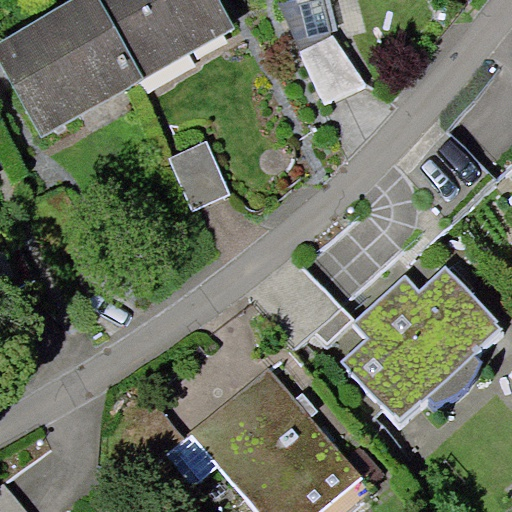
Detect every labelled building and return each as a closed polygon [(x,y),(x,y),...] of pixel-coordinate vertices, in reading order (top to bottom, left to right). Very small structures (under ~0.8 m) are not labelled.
[(133,83),(225,31),(207,0),(103,0),(90,7),(133,83)] [(0,63),(40,135),(133,83),(90,7),(0,58),(0,63)] [(511,200),(503,209),(511,218),(511,200)] [(472,389),(478,372),(472,365),(500,340),(440,276),(404,310),(388,294),(349,330),(364,346),(338,371),(397,435),(423,410),(429,417),(446,412),(461,402),(472,389)] [(263,374),(185,439),(245,511),(353,511),(368,500),(263,374)]
